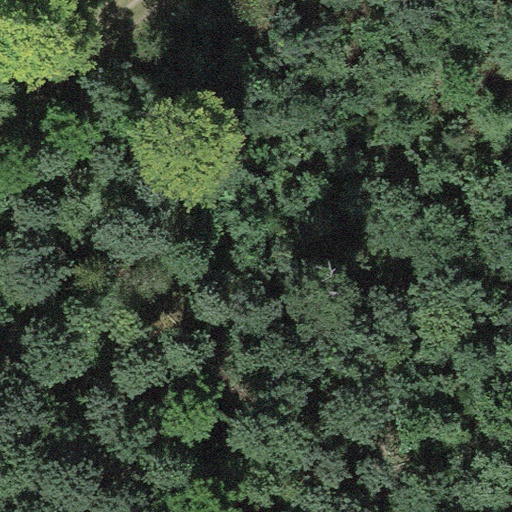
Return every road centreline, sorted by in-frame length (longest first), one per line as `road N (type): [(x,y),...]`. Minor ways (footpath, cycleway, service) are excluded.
road 1 (track): [(0,387),(148,511)]
road 2 (track): [(141,0),(0,103)]
